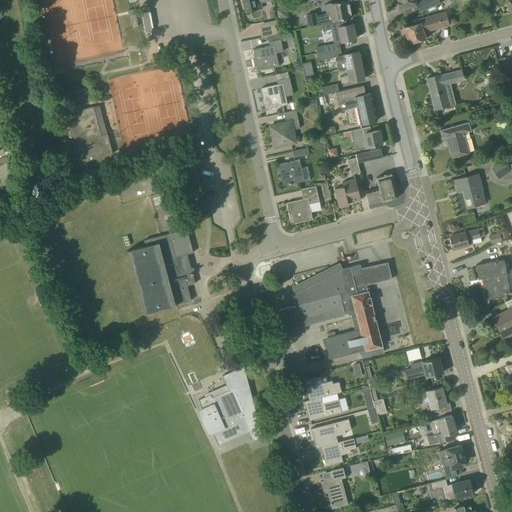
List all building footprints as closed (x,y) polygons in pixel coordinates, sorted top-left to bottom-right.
[(242,0),(246,12),(257,9),(255,0),(242,0)] [(348,9),(348,7),(349,6),(347,0),(330,3),(333,19),(331,18),(328,15),(327,13),(316,16),(316,13),(306,16),(308,26),(321,23),(322,24),(345,19),(351,17),(349,9),(348,9)] [(423,0),(416,3),(415,0),(397,0),(399,10),(417,6),(419,12),(425,10),(437,4),(441,3),(439,0),(423,0)] [(424,32),(450,25),(446,11),(413,21),(414,24),(404,27),(404,29),(405,29),(406,32),(405,33),(406,35),(404,37),(405,41),(408,42),(408,43),(418,41),(420,41),(422,41),(423,39),(426,39),(424,32)] [(347,25),(345,19),(322,24),(323,31),(338,28),(339,34),(341,42),(356,39),(353,24),(347,25)] [(279,34),(277,25),(260,28),(262,37),(268,36),(280,34),(280,33),(279,34)] [(258,73),(259,73),(258,71),(279,66),(276,53),(283,52),(280,34),(268,36),(270,46),(253,49),(258,73)] [(326,51),(340,48),(339,42),(325,45),(326,51)] [(342,55),(340,48),(326,51),(326,52),(327,59),(336,57),(337,63),(336,63),(338,70),(347,68),(361,65),(358,52),(344,55),(342,55)] [(296,60),(293,64),(294,69),(301,67),(300,59),(296,60)] [(350,82),(364,79),(361,65),(347,68),(348,75),(340,77),(341,84),(350,82)] [(277,80),(289,78),(288,72),(276,74),(277,80)] [(457,81),(454,72),(442,75),(442,74),(426,78),(435,110),(450,106),(444,85),(457,81)] [(489,83),(496,81),(494,73),(487,75),(489,83)] [(266,111),(267,111),(266,109),(288,104),(283,83),(261,88),(266,111)] [(324,94),(339,91),(337,84),(322,87),(324,94)] [(366,94),(364,85),(339,91),(324,94),(324,95),(326,94),(329,106),(334,104),(334,102),(344,100),(346,109),(357,107),(360,124),(377,121),(376,113),(377,110),(374,96),(371,94),(371,93),(366,94)] [(316,99),(309,100),(310,108),(318,107),(316,99)] [(102,135),(101,131),(105,130),(103,124),(99,125),(94,106),(65,114),(70,130),(73,143),(74,143),(80,142),(80,141),(102,135)] [(275,149),(275,147),(296,143),(293,130),(300,128),(296,110),(284,113),(286,122),(270,126),(275,149)] [(469,153),(464,133),(471,131),(469,122),(440,130),(442,139),(447,137),(452,158),(469,153)] [(334,126),(324,128),(326,135),(336,133),(334,126)] [(370,127),(352,131),(353,136),(354,142),(358,142),(360,149),(382,144),(379,130),(371,132),(370,127)] [(76,153),(83,151),(86,161),(113,154),(107,133),(102,135),(80,141),(80,142),(74,143),(76,153)] [(337,147),(328,149),(330,158),(339,157),(337,147)] [(294,158),(309,155),(307,148),(293,151),(294,158)] [(358,162),(382,157),(381,149),(356,155),(358,162)] [(472,155),(462,158),(464,164),(473,162),(472,155)] [(360,172),(358,162),(356,157),(348,160),(352,174),(360,172)] [(301,168),(300,160),(278,164),(283,188),(284,188),(283,186),(304,181),(310,180),(307,167),(301,168)] [(508,165),(504,160),(492,168),(499,179),(511,171),(511,170),(511,169),(508,165)] [(361,175),(369,204),(382,201),(392,199),(397,197),(398,197),(394,182),(392,182),(391,177),(392,177),(392,174),(377,177),(375,171),(361,175)] [(485,203),(481,189),(482,189),(478,174),(453,181),(456,192),(465,190),(466,195),(465,196),(468,207),(485,203)] [(339,207),(349,205),(348,203),(361,199),(355,179),(342,182),(343,186),(334,189),(339,207)] [(291,224),(310,220),(313,219),(309,204),(320,201),(316,186),(301,189),(303,199),(286,203),(291,224)] [(453,249),(469,245),(468,241),(485,236),(483,227),(449,236),(452,245),(453,248),(452,248),(453,249)] [(193,252),(192,247),(187,229),(144,240),(146,246),(127,251),(144,314),(176,305),(191,300),(187,285),(186,281),(194,279),(192,272),(193,272),(192,268),(191,268),(187,254),(193,252)] [(507,230),(500,232),(500,233),(502,239),(509,237),(507,230)] [(502,239),(500,233),(489,236),(491,244),(502,241),(502,239)] [(391,279),(392,279),(387,260),(380,262),(380,264),(362,269),(360,265),(340,270),(338,266),(292,286),(295,290),(292,294),(295,305),(276,310),(276,311),(279,310),(285,331),(285,330),(285,329),(345,314),(345,315),(345,312),(350,311),(355,331),(329,337),(330,343),(326,344),(329,359),(360,351),(362,357),(383,352),(371,303),(372,303),(373,299),(371,297),(369,297),(366,283),(390,277),(391,279)] [(507,274),(504,260),(476,265),(476,266),(478,265),(480,278),(478,278),(479,279),(483,278),(484,284),(483,285),(486,300),(501,297),(501,295),(506,294),(506,295),(510,294),(506,274),(507,274)] [(501,333),(511,327),(511,307),(508,310),(509,312),(494,319),(501,333)] [(426,377),(443,372),(439,357),(422,361),(422,362),(410,366),(411,368),(405,369),(407,379),(425,374),(426,377)] [(213,433),(218,446),(249,432),(253,441),(262,436),(244,367),(225,375),(226,377),(224,378),(227,386),(229,386),(231,389),(212,398),(210,394),(198,400),(203,410),(200,411),(210,434),(213,433)] [(322,376),(304,381),(308,393),(311,393),(312,399),(322,397),(344,390),(345,390),(345,389),(343,380),(334,383),(333,380),(324,383),(322,376)] [(372,378),(368,379),(370,389),(375,388),(376,387),(374,377),(372,378)] [(395,387),(397,394),(409,391),(407,383),(395,387)] [(444,397),(442,387),(420,393),(423,405),(426,405),(429,416),(451,410),(450,410),(447,396),(444,397)] [(11,406),(16,404),(11,393),(7,395),(11,406)] [(372,396),(364,398),(366,404),(374,402),(373,400),(372,396)] [(334,403),(333,401),(324,403),(322,397),(312,399),(305,401),(308,414),(311,413),(313,420),(343,412),(340,402),(334,403)] [(373,400),(377,415),(379,415),(383,414),(381,408),(385,407),(383,398),(378,399),(373,400)] [(375,407),(367,409),(369,416),(377,414),(375,407)] [(454,426),(452,415),(431,421),(434,434),(437,433),(439,442),(454,438),(452,432),(456,431),(455,426),(456,426),(455,425),(454,426)] [(338,443),(338,442),(335,436),(345,433),(345,431),(351,429),(348,419),(311,429),(316,448),(323,446),(338,443)] [(402,431),(385,436),(387,445),(405,440),(402,431)] [(350,450),(356,448),(353,438),(338,442),(338,443),(323,446),(325,453),(322,453),(325,466),(343,461),(341,455),(351,452),(350,450)] [(409,444),(392,448),(393,455),(411,451),(409,444)] [(462,453),(460,445),(439,450),(447,478),(457,476),(455,469),(457,469),(456,464),(464,462),(464,460),(465,459),(464,455),(463,455),(462,453)] [(367,461),(357,464),(360,474),(361,475),(364,475),(369,470),(367,461)] [(346,477),(344,472),(343,467),(330,470),(332,478),(321,481),(324,492),(327,491),(331,502),(330,502),(331,504),(332,508),(348,504),(341,479),(346,477)] [(447,485),(446,479),(430,483),(432,490),(442,487),(445,501),(473,493),(469,479),(447,485)] [(395,505),(397,510),(397,511),(399,511),(404,511),(402,502),(400,503),(397,492),(392,493),(395,505)]
